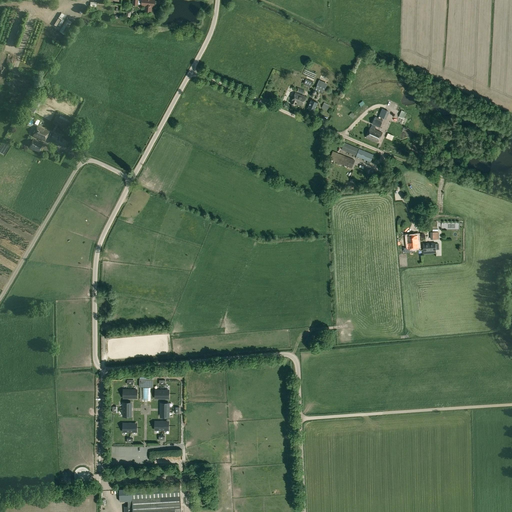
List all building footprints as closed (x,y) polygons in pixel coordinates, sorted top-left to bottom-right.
[(133,0),(133,4),(145,5),(145,11),(151,11),(152,6),(154,6),(154,5),(156,5),(156,1),(154,1),(154,0),(133,0)] [(67,19),(59,32),(65,36),(73,23),(67,19)] [(312,82),(306,79),(303,84),(310,87),(312,82)] [(327,84),(319,81),(315,89),(323,93),(327,84)] [(296,104),(302,106),(306,97),(295,92),(291,103),(296,106),(296,104)] [(311,99),(307,108),(314,111),(318,102),(311,99)] [(386,120),(389,112),(382,109),(379,116),(386,120)] [(405,119),(404,118),(407,112),(402,110),(396,123),(402,126),(405,119)] [(52,122),(66,129),(69,123),(57,116),(58,116),(56,115),(52,122)] [(371,124),(379,128),(382,122),(383,120),(375,116),(374,118),(371,124)] [(33,135),(45,141),(49,132),(37,126),(33,135)] [(370,127),(366,137),(378,143),(382,132),(370,127)] [(33,138),(29,148),(39,152),(43,143),(33,138)] [(359,157),(370,162),(373,154),(344,142),(342,148),(359,156),(359,157)] [(329,159),(352,168),(354,163),(355,160),(332,150),(329,159)] [(433,210),(417,210),(417,219),(433,220),(433,210)] [(417,235),(407,236),(408,248),(418,247),(417,235)] [(435,242),(423,243),(424,252),(436,251),(435,242)] [(181,511),(180,488),(120,491),(121,501),(132,500),(132,511),(126,511),(181,511)]
